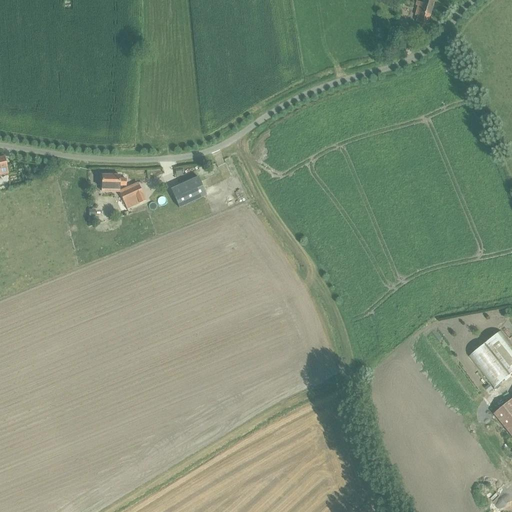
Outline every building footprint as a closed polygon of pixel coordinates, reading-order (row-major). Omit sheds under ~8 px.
[(416,3),(416,5),(418,6),(417,11),(419,12),(417,22),(420,23),(417,31),(422,33),(426,24),(428,25),(435,0),(424,0),(424,4),(419,3),(416,3)] [(119,192),(119,187),(119,185),(125,185),(125,180),(119,179),(119,175),(102,175),(102,186),(102,191),(119,192)] [(198,176),(171,188),(176,200),(180,208),(207,196),(205,192),(198,176)] [(145,202),(142,194),(141,194),(142,194),(138,186),(120,194),(127,209),(145,202)] [(494,388),(511,373),(511,345),(501,331),(468,357),(494,388)] [(511,399),(506,404),(494,414),(511,436),(511,399)]
